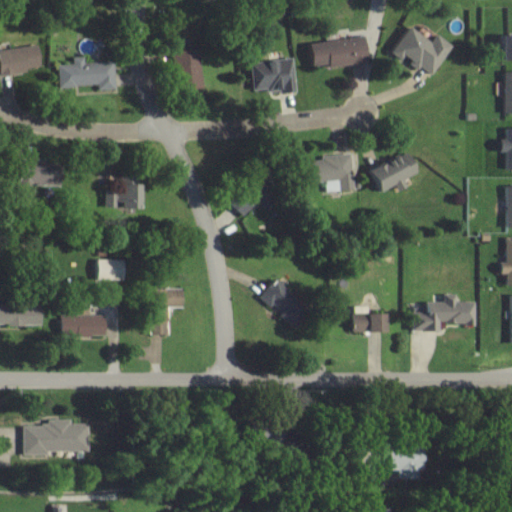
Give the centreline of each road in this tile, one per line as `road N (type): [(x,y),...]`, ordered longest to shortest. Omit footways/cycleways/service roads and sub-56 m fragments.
road 1 (tertiary): [(0,377),(511,373)]
road 2 (residential): [(226,376),(215,252),(195,187),(151,98),(137,0)]
road 3 (residential): [(5,114),(58,126),(169,131),(363,110)]
